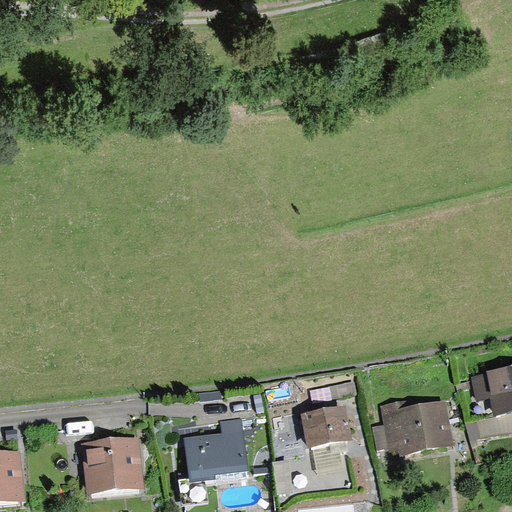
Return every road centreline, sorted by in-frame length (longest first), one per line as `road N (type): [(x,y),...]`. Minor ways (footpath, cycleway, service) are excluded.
road 1 (track): [(124,406),(511,336)]
road 2 (track): [(0,12),(221,18),(326,0)]
road 3 (residential): [(0,418),(124,406)]
